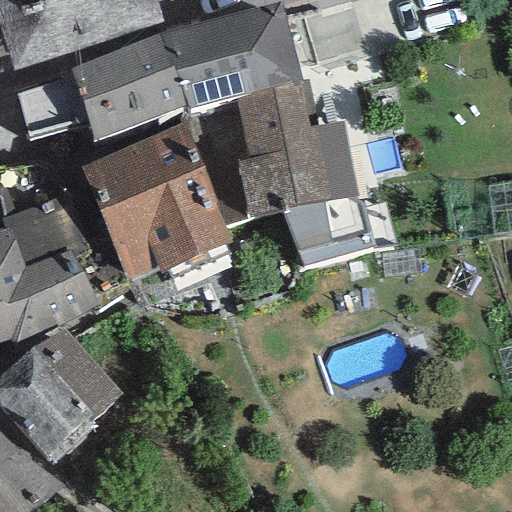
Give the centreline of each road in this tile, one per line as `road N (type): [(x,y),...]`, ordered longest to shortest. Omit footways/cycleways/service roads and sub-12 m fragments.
road 1 (secondary): [(0,82),(250,0)]
road 2 (residential): [(0,420),(81,498),(109,511)]
